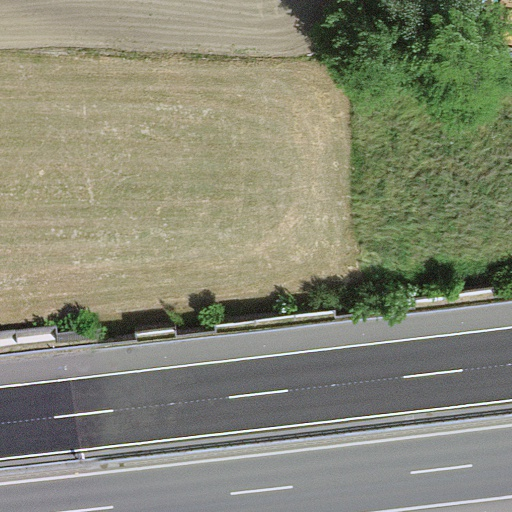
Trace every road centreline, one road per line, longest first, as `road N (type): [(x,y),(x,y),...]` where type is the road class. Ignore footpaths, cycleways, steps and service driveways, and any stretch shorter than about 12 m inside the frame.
road 1 (motorway): [(511,364),(0,421)]
road 2 (motorway): [(65,511),(511,460)]
